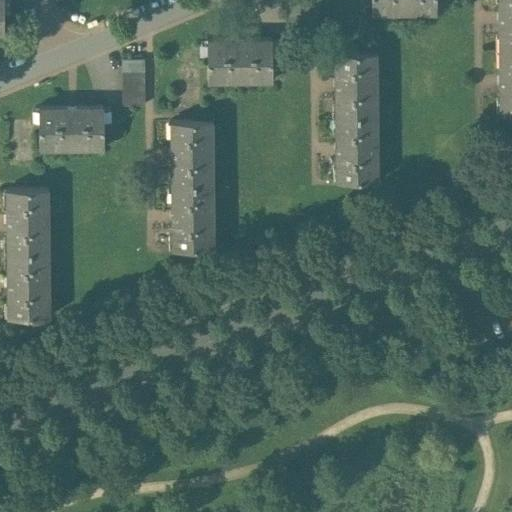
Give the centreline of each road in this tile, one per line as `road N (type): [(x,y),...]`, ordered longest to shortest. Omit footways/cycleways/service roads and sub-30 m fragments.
road 1 (tertiary): [(511,232),(267,319),(0,432)]
road 2 (residential): [(192,0),(60,55)]
